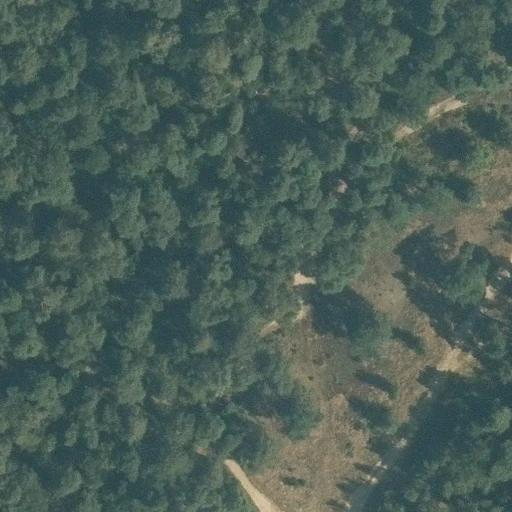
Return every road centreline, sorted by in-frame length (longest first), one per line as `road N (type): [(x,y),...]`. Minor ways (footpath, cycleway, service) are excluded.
road 1 (unknown): [(0,459),(215,232),(452,0)]
road 2 (unknown): [(301,511),(255,429),(268,334)]
